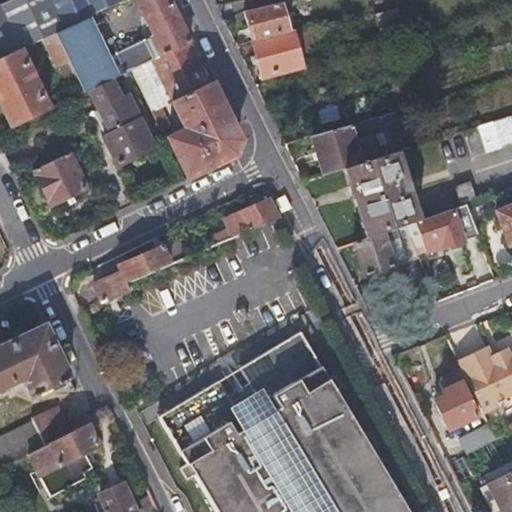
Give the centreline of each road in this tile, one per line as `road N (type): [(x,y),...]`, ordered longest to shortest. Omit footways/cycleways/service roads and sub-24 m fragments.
road 1 (residential): [(168,511),(43,270)]
road 2 (residential): [(267,163),(43,270)]
road 3 (residential): [(267,163),(365,349)]
road 4 (residential): [(365,349),(447,511)]
road 5 (residential): [(190,0),(267,163)]
road 6 (residential): [(511,292),(365,349)]
